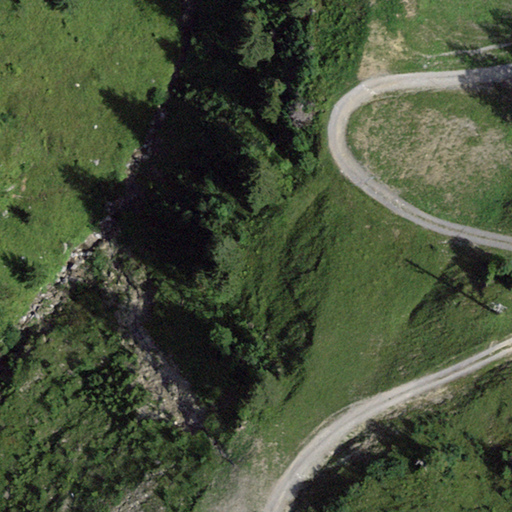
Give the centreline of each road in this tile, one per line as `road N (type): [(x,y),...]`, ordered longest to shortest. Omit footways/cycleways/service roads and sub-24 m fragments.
road 1 (track): [(511,73),(387,80),(360,90),(338,117),(345,158),(358,175),(449,225),(511,241)]
road 2 (track): [(511,342),(351,414),(306,455),(269,511)]
